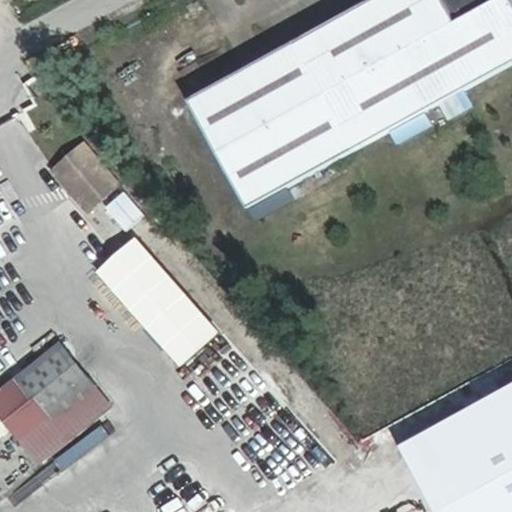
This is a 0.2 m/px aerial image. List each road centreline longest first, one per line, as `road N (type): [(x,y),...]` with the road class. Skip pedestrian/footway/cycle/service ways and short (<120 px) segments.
road 1 (unknown): [(72,314),(189,456),(91,511)]
road 2 (unknown): [(0,137),(72,314)]
road 3 (unclassified): [(0,63),(114,0)]
